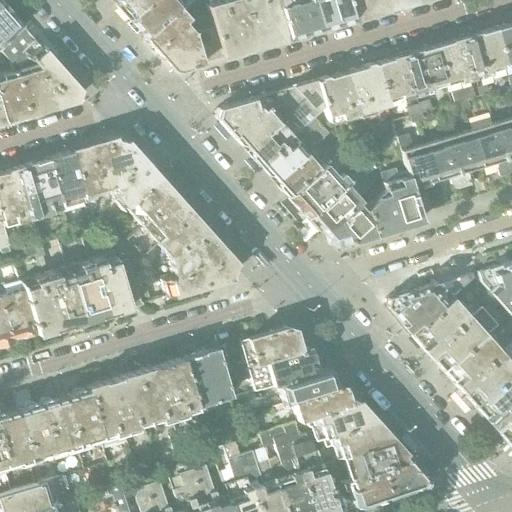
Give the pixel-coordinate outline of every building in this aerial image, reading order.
[(127,20),(148,0),(114,0),(119,4),(116,7),(127,20)] [(148,0),(127,20),(143,37),(177,7),(184,0),(148,0)] [(270,43),(285,38),(274,0),(221,0),(205,5),(208,14),(221,57),(236,52),(236,51),(270,42),(270,43)] [(349,19),(343,0),(274,0),(285,38),(300,34),(300,33),(333,23),(334,24),(349,19)] [(397,5),(413,1),(412,0),(343,0),(349,19),(364,15),(364,14),(397,5)] [(0,42),(19,25),(0,4),(0,42)] [(221,57),(208,14),(195,18),(198,30),(191,32),(181,21),(186,16),(177,7),(143,37),(170,69),(176,70),(221,57)] [(511,22),(491,28),(501,62),(511,58),(511,22)] [(49,59),(19,25),(0,42),(0,51),(16,68),(31,64),(49,59)] [(501,62),(491,28),(455,39),(461,59),(473,56),(477,71),(488,67),(487,67),(501,62)] [(461,59),(455,39),(433,45),(443,79),(456,75),(457,77),(477,71),(473,56),(461,59)] [(428,84),(443,79),(433,45),(395,56),(401,76),(415,73),(419,87),(428,85),(428,84)] [(401,76),(395,56),(373,62),(383,97),(397,92),(397,94),(419,87),(415,73),(401,76)] [(49,59),(31,64),(37,69),(48,108),(73,100),(76,89),(53,63),(49,59)] [(386,104),(383,97),(373,62),(313,80),(321,106),(322,108),(324,115),(337,111),(339,118),(386,104)] [(24,115),(48,108),(37,69),(31,64),(16,68),(11,70),(24,115)] [(0,113),(2,121),(24,115),(11,70),(0,73),(0,113)] [(244,146),(248,150),(303,98),(312,109),(321,106),(313,80),(216,108),(213,117),(239,146),(244,146)] [(476,87),(478,95),(490,91),(488,83),(476,87)] [(478,95),(476,87),(464,90),(467,98),(478,95)] [(257,166),(312,117),(322,108),(321,106),(312,109),(303,98),(248,150),(250,153),(250,158),(257,166)] [(468,106),(466,99),(460,101),(462,108),(462,107),(468,106)] [(417,103),(420,111),(430,109),(427,100),(417,103)] [(408,116),(414,114),(420,112),(420,111),(417,103),(405,107),(408,116)] [(416,121),(414,114),(408,116),(410,123),(416,121)] [(270,176),(272,178),(320,136),(325,132),(312,117),(257,166),(266,175),(270,176)] [(511,157),(511,117),(492,123),(507,174),(511,172),(511,158),(511,157)] [(373,134),(369,120),(358,123),(362,137),(373,134)] [(498,177),(507,174),(492,123),(469,130),(480,167),(494,163),(498,177)] [(466,171),(480,167),(469,130),(446,136),(461,187),(470,185),(466,171)] [(420,185),(434,181),(423,143),(410,147),(406,133),(395,137),(405,171),(414,202),(424,199),(420,185)] [(277,188),(284,196),(322,162),(338,147),(334,143),(330,147),(320,136),(272,178),(277,183),(277,188)] [(461,187),(446,136),(423,143),(434,181),(448,177),(452,190),(461,187)] [(122,206),(155,177),(137,157),(126,145),(121,142),(116,140),(111,139),(106,140),(100,142),(112,181),(109,184),(108,185),(110,185),(108,189),(106,214),(114,217),(117,210),(122,206)] [(92,190),(108,185),(109,184),(112,181),(100,142),(68,152),(82,202),(94,198),(92,190)] [(303,218),(343,183),(346,179),(357,169),(364,177),(375,167),(362,152),(351,162),(350,161),(349,154),(344,149),(338,147),(322,162),(284,196),(303,218)] [(82,202),(68,152),(46,158),(58,200),(60,208),(62,208),(63,212),(82,206),(81,202),(82,202)] [(58,200),(46,158),(20,166),(27,192),(17,194),(23,219),(60,208),(58,200)] [(0,219),(2,225),(23,219),(17,194),(27,192),(20,166),(0,171),(0,219)] [(414,202),(405,171),(396,173),(394,167),(378,172),(384,193),(395,228),(419,221),(414,202)] [(138,223),(170,195),(155,177),(122,206),(138,223)] [(320,232),(355,202),(358,199),(343,183),(303,218),(315,231),(318,229),(320,232)] [(333,246),(395,228),(384,193),(375,196),(361,209),(355,202),(320,232),(324,236),(325,238),(331,245),(333,246)] [(140,255),(154,242),(187,213),(170,195),(138,223),(123,237),(140,255)] [(166,255),(198,226),(187,213),(154,242),(166,255)] [(8,245),(2,225),(0,219),(0,259),(11,257),(8,245)] [(231,262),(198,226),(166,255),(171,275),(159,279),(165,296),(226,278),(229,276),(232,272),(233,269),(232,265),(231,262)] [(93,236),(90,227),(78,231),(80,239),(93,236)] [(87,259),(103,314),(126,307),(114,262),(111,252),(87,259)] [(103,314),(87,259),(64,266),(80,321),(103,314)] [(126,259),(114,262),(126,307),(138,304),(139,303),(126,259)] [(511,262),(511,261),(511,260),(496,266),(495,265),(487,268),(475,272),(476,278),(477,281),(488,293),(507,313),(508,313),(511,317),(511,316),(511,262)] [(57,328),(80,321),(64,266),(40,273),(57,328)] [(57,328),(40,273),(17,279),(33,332),(34,335),(57,328)] [(4,293),(0,294),(0,308),(9,339),(33,332),(17,279),(2,284),(4,293)] [(418,288),(437,309),(449,298),(436,283),(418,288)] [(147,299),(144,288),(136,290),(139,301),(147,299)] [(408,335),(437,309),(418,288),(411,291),(410,290),(394,295),(385,298),(383,306),(387,309),(386,310),(397,321),(396,322),(408,335)] [(437,309),(408,335),(424,353),(466,315),(450,297),(449,298),(437,309)] [(466,315),(424,353),(440,370),(499,316),(488,304),(471,320),(466,315)] [(9,339),(0,308),(0,344),(10,342),(9,339)] [(456,389),(498,351),(483,334),(500,317),(499,316),(440,370),(439,371),(456,389)] [(245,366),(301,349),(298,339),(294,340),(291,329),(283,327),(237,341),(245,366)] [(456,389),(472,407),(511,370),(511,341),(510,339),(498,351),(456,389)] [(222,345),(214,348),(221,373),(229,370),(222,345)] [(274,383),(318,370),(315,361),(310,362),(306,347),(301,349),(245,366),(252,390),(269,385),(274,383)] [(213,348),(180,358),(194,408),(195,412),(214,406),(212,399),(227,394),(221,373),(214,348),(213,348)] [(163,363),(155,365),(170,418),(183,415),(182,412),(194,408),(180,358),(163,363)] [(155,365),(131,372),(146,422),(157,418),(158,422),(170,418),(155,365)] [(281,404),(290,401),(331,387),(325,368),(318,370),(274,383),(281,404)] [(511,370),(472,407),(488,424),(511,401),(511,370)] [(131,372),(107,379),(123,432),(135,428),(135,425),(146,422),(131,372)] [(107,379),(82,386),(84,390),(98,436),(99,436),(109,432),(111,436),(123,432),(107,379)] [(331,387),(290,401),(296,421),(303,418),(355,401),(340,385),(331,387)] [(64,396),(60,397),(75,445),(84,442),(84,441),(98,436),(84,390),(83,390),(78,388),(73,389),(71,394),(64,396)] [(38,403),(35,404),(49,451),(65,446),(65,448),(75,445),(60,397),(56,398),(49,400),(45,398),(40,399),(38,403)] [(355,401),(303,418),(306,426),(308,426),(313,440),(320,438),(372,420),(355,401)] [(511,401),(488,424),(504,442),(505,441),(511,434),(511,401)] [(16,410),(12,411),(27,460),(36,457),(36,455),(49,451),(35,404),(34,404),(30,402),(25,404),(22,408),(16,410)] [(0,463),(1,465),(16,460),(17,462),(27,460),(12,411),(8,412),(1,414),(0,413),(0,463)] [(257,431),(252,416),(235,421),(240,436),(257,431)] [(372,420),(320,438),(323,446),(326,445),(330,444),(334,457),(335,458),(340,457),(349,479),(393,464),(393,462),(405,458),(373,422),(372,420)] [(292,421),(280,426),(308,511),(336,511),(324,477),(320,465),(319,463),(315,451),(312,452),(309,450),(303,432),(297,434),(292,421)] [(308,511),(280,426),(257,433),(262,446),(283,511),(308,511)] [(240,439),(232,441),(237,455),(255,511),(283,511),(262,446),(250,450),(244,452),(240,438),(240,439)] [(184,451),(181,452),(184,458),(193,455),(198,454),(197,450),(185,454),(184,451)] [(181,452),(175,454),(177,460),(179,460),(184,458),(181,452)] [(172,489),(171,489),(178,510),(178,511),(230,511),(225,494),(215,497),(204,464),(197,467),(193,455),(184,458),(179,460),(183,471),(177,473),(181,486),(172,489)] [(231,478),(220,482),(225,494),(230,511),(255,511),(237,455),(225,459),(231,478)] [(331,461),(320,465),(324,477),(336,511),(338,511),(422,484),(423,478),(405,458),(393,462),(393,464),(349,479),(338,483),(331,461)] [(134,465),(136,474),(140,473),(147,471),(148,471),(145,462),(134,465)] [(147,471),(140,473),(152,511),(178,511),(178,510),(170,511),(168,511),(157,480),(151,482),(147,471)] [(138,487),(131,489),(137,511),(152,511),(140,473),(136,474),(136,475),(134,475),(138,487)] [(0,511),(24,511),(67,497),(60,475),(57,476),(48,478),(34,483),(9,490),(0,492),(0,511)] [(127,511),(117,481),(93,488),(100,511),(127,511)] [(86,511),(100,511),(93,488),(86,490),(91,502),(84,504),(86,511)] [(67,497),(24,511),(76,511),(76,510),(71,495),(67,497)]
